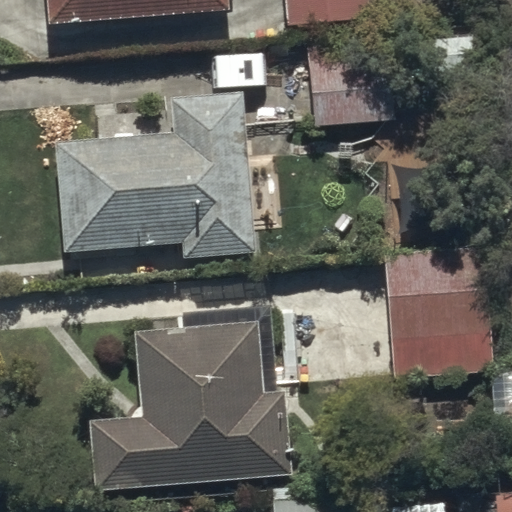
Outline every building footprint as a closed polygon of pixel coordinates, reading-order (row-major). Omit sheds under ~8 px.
[(228,0),(49,0),(50,18),(229,8),(228,0)] [(369,0),(286,0),(288,24),(371,17),(369,0)] [(391,27),(308,30),(312,121),(394,118),(391,27)] [(173,131),(57,138),(64,251),(186,243),(187,256),(257,252),(247,94),(171,99),(173,131)] [(486,246),(387,251),(393,378),(492,374),(486,246)] [(140,331),(143,416),(94,418),(97,486),(294,478),(290,392),(280,392),(276,307),(190,310),(190,329),(140,331)] [(392,482),(275,486),(275,511),(445,511),(446,501),(393,503),(392,482)]
